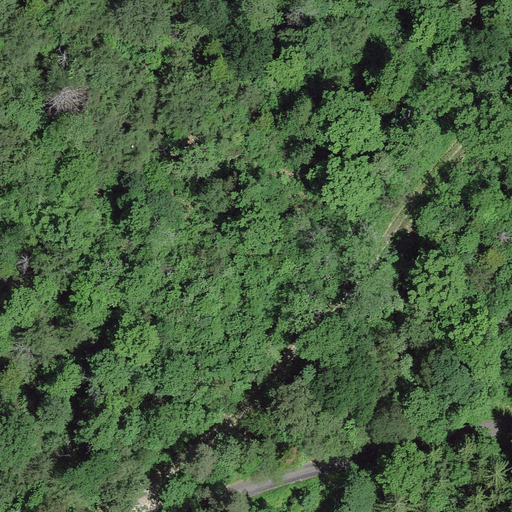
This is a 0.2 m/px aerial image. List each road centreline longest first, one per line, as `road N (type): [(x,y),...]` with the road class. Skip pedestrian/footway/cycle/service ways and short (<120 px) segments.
road 1 (track): [(142,511),(189,454),(240,417),(387,216),(511,77)]
road 2 (unclassified): [(511,422),(205,511)]
